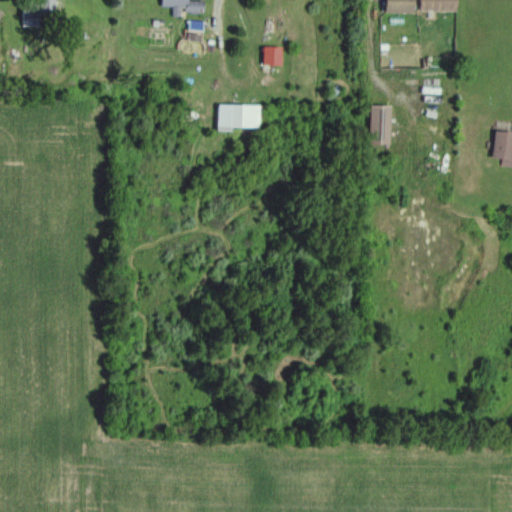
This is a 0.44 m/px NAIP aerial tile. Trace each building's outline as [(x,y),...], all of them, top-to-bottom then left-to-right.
[(15,0),(15,17),(48,17),(47,0),(15,0)] [(193,0),(156,0),(156,8),(165,8),(165,15),(201,16),(201,0),(193,0)] [(413,0),(414,12),(453,12),(452,0),(390,0),(391,0),(376,0),(376,13),(405,13),(404,0),(413,0)] [(276,48),(258,48),(258,65),(276,65),(276,48)] [(253,130),(254,105),(210,104),(210,130),(253,130)] [(360,145),(382,145),(382,106),(360,106),(360,145)] [(484,163),(511,165),(511,131),(487,129),(484,163)]
